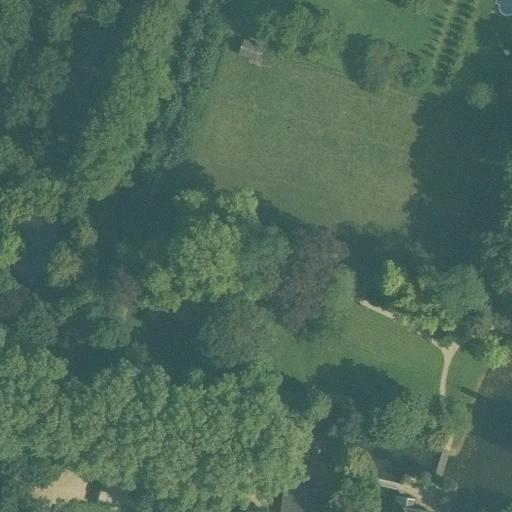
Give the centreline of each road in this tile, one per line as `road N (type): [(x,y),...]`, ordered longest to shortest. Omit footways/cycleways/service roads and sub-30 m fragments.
road 1 (track): [(446,421),(339,399),(283,397),(168,369),(135,352),(122,330),(125,305),(152,271),(260,277),(338,288),(423,332),(450,356)]
road 2 (track): [(435,511),(448,437),(445,363),(456,346),(511,314)]
